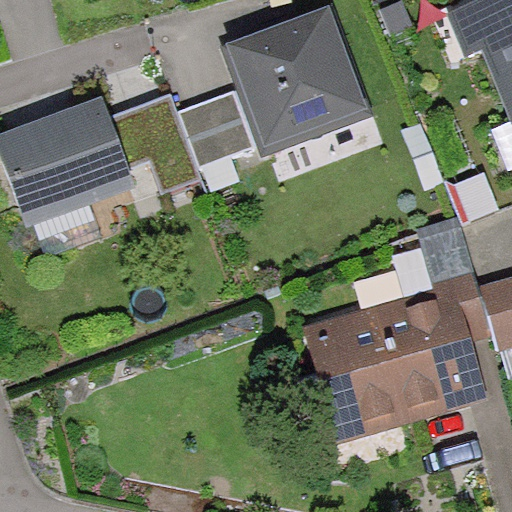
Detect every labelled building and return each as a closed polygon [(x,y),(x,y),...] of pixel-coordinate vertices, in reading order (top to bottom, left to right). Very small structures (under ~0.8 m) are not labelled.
[(511,69),(511,0),(482,0),(449,13),(478,83),(511,69)] [(328,13),(213,50),(229,98),(174,116),(193,175),(363,120),(328,13)] [(511,69),(478,83),(503,142),(511,138),(511,69)] [(97,111),(0,145),(0,179),(22,241),(131,202),(123,182),(147,174),(157,201),(197,187),(167,104),(102,127),(97,111)] [(511,344),(511,284),(480,293),(495,350),(511,344)] [(308,339),(338,454),(510,408),(480,293),(308,339)]
